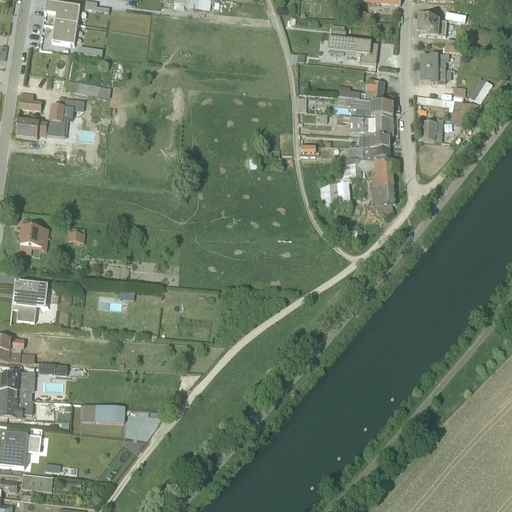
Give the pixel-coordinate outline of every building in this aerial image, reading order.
[(350,3),(349,12),(352,12),(352,13),(357,14),(358,9),(362,9),(362,10),(400,13),(400,0),(398,0),(353,0),(353,3),(350,3)] [(417,0),(417,8),(453,10),(453,0),(417,0)] [(175,4),(174,14),(186,15),(187,5),(175,4)] [(187,17),(212,17),(212,4),(187,4),(187,17)] [(97,11),(86,10),(85,18),(108,21),(109,17),(97,16),(97,11)] [(46,11),(45,23),(46,24),(47,23),(57,24),(56,30),(78,33),(80,16),(46,11)] [(369,32),(370,22),(366,21),(366,20),(360,20),(359,21),(356,21),(355,31),(358,31),(358,32),(366,33),(367,32),(369,32)] [(427,45),(445,46),(446,30),(419,25),(417,42),(427,42),(427,45)] [(78,33),(56,30),(52,52),(74,55),(78,33)] [(360,71),(376,73),(378,53),(371,52),(371,51),(345,48),(346,41),(345,41),(331,39),(330,47),(329,46),(327,59),(329,59),(328,61),(343,63),(344,61),(361,63),(360,71)] [(447,47),(446,54),(463,56),(461,49),(447,47)] [(78,63),(102,65),(103,59),(79,55),(78,63)] [(420,64),(420,77),(446,77),(445,70),(449,70),(448,63),(429,63),(429,64),(420,64)] [(420,77),(420,89),(429,90),(429,91),(438,91),(445,91),(446,77),(420,77)] [(346,78),(345,87),(362,89),(363,80),(346,78)] [(382,111),(384,92),(375,91),(375,89),(367,88),(365,102),(350,100),(350,96),(339,95),(338,106),(382,111)] [(68,89),(67,99),(109,107),(111,97),(68,89)] [(454,95),(453,109),(462,110),(463,104),(464,104),(465,96),(454,95)] [(33,104),(21,102),(19,117),(40,119),(41,111),(33,110),(33,104)] [(454,131),(463,136),(482,113),(462,110),(453,109),(417,105),(416,112),(449,116),(449,119),(452,120),(450,130),(454,131)] [(393,125),(393,112),(382,111),(338,106),(337,113),(350,115),(350,117),(355,118),(355,123),(393,125)] [(52,113),(50,130),(51,130),(51,134),(47,134),(46,144),(63,146),(64,128),(72,128),(74,117),(64,115),(52,113)] [(389,145),(393,145),(393,127),(349,125),(337,123),(336,133),(342,134),(343,130),(348,131),(348,139),(375,139),(375,145),(389,145)] [(443,128),(422,126),(420,149),(441,151),(443,128)] [(47,133),(18,129),(16,145),(45,149),(46,144),(47,134),(47,133)] [(359,146),(359,156),(390,157),(389,145),(375,145),(376,146),(371,146),(359,146)] [(308,165),(318,165),(319,161),(315,161),(315,155),(300,155),(300,164),(305,165),(306,165),(308,165)] [(341,164),(341,167),(391,169),(391,165),(390,165),(390,157),(359,156),(344,156),(344,164),(341,164)] [(280,171),(282,171),(282,166),(279,166),(279,158),(266,159),(266,161),(265,161),(265,163),(266,163),(267,166),(276,165),(276,172),(280,172),(280,171)] [(390,213),(395,213),(392,181),(398,181),(397,169),(391,169),(341,167),(339,167),(340,185),(330,186),(331,192),(320,193),(321,214),(350,212),(349,191),(352,191),(351,186),(361,186),(361,180),(372,179),(372,184),(371,184),(372,197),(371,197),(371,207),(370,207),(371,215),(372,215),(372,219),(377,219),(377,221),(391,220),(390,213)] [(31,263),(32,259),(47,260),(49,238),(38,236),(38,231),(23,229),(19,262),(31,263)] [(85,242),(85,237),(72,236),(72,240),(69,240),(67,249),(68,249),(84,251),(85,243),(85,242)] [(351,249),(355,250),(357,239),(339,238),(338,249),(351,251),(351,249)] [(46,311),(48,295),(16,291),(12,320),(18,321),(17,331),(34,333),(37,310),(46,311)] [(24,349),(0,347),(0,370),(35,373),(34,362),(21,362),(21,357),(24,357),(24,349)] [(68,383),(68,373),(41,372),(41,383),(68,383)] [(32,424),(33,411),(0,409),(0,426),(23,427),(23,424),(32,424)] [(81,414),(80,430),(124,432),(125,415),(81,414)] [(2,443),(0,459),(0,476),(25,479),(27,461),(40,462),(42,446),(29,445),(2,443)] [(50,481),(61,482),(62,475),(51,474),(50,481)] [(53,488),(23,485),(22,498),(52,501),(53,488)] [(0,507),(1,508),(2,501),(17,502),(17,493),(0,491),(0,507)]
